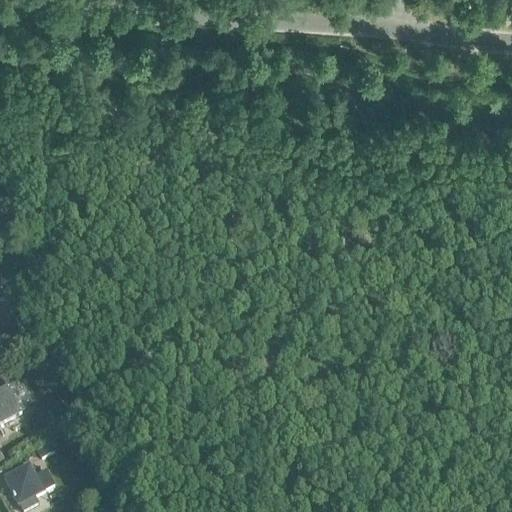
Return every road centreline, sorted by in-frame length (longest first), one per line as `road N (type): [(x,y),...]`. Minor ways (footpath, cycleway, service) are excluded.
road 1 (unknown): [(0,47),(163,68),(294,73),(374,96),(511,89)]
road 2 (unclassified): [(2,0),(511,39)]
